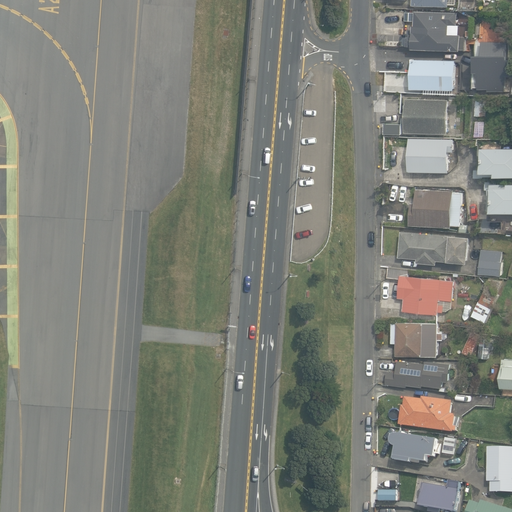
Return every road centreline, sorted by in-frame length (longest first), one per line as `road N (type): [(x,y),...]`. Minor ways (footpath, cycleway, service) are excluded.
road 1 (residential): [(351,52),(365,151),(359,511)]
road 2 (trunk): [(252,417),(280,46)]
